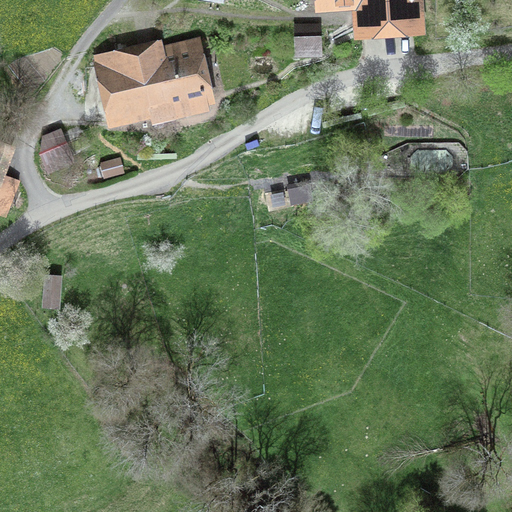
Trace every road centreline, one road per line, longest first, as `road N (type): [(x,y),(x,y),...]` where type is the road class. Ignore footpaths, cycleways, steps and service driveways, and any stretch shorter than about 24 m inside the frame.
road 1 (unclassified): [(511,56),(347,79),(149,185),(52,217)]
road 2 (unclassified): [(52,217),(36,204),(25,152),(35,121),(117,0)]
